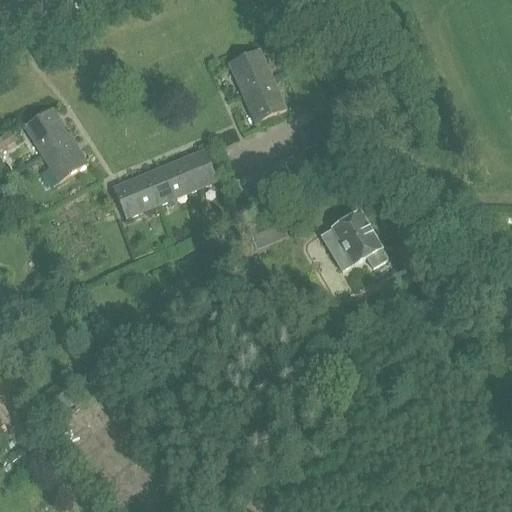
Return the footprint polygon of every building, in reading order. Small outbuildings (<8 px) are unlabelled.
[(229,66),(255,126),(286,112),(260,52),(229,66)] [(24,129),(59,185),(88,167),(53,111),(24,129)] [(0,152),(15,143),(9,133),(0,138),(0,152)] [(308,152),(314,167),(325,162),(319,147),(308,152)] [(113,191),(126,221),(218,183),(205,152),(113,191)] [(253,209),(241,181),(237,183),(249,210),(253,209)] [(246,228),(257,252),(288,239),(277,214),(246,228)] [(322,239),(343,275),(367,261),(373,271),(388,262),(360,215),(333,232),(322,239)] [(30,406),(45,427),(77,404),(62,383),(30,406)]
